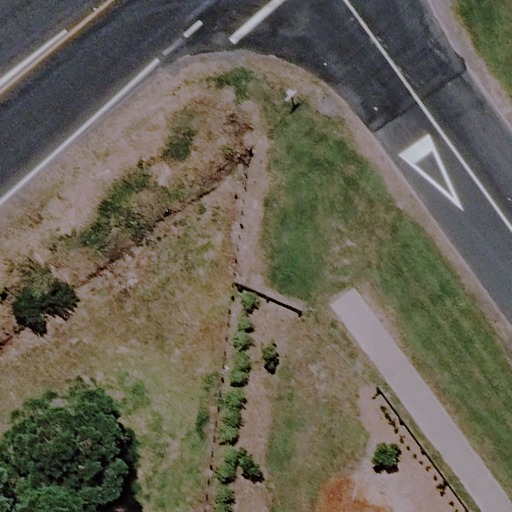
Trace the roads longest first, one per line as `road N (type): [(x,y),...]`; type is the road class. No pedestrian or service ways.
road 1 (residential): [(511,227),(346,0)]
road 2 (tertiary): [(146,0),(0,123)]
